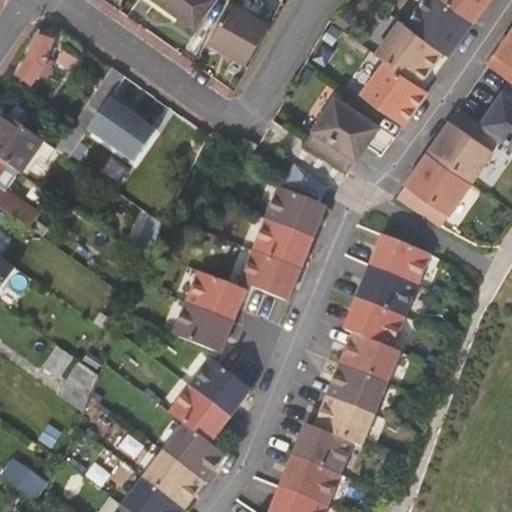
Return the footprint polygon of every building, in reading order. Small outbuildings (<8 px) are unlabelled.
[(155,0),(198,30),(218,0),(155,0)] [(471,19),(444,0),(419,0),(404,21),(440,48),(446,52),(471,19)] [(484,0),(444,0),(471,19),(484,0)] [(249,65),(271,27),(234,5),(211,43),(249,65)] [(404,21),(398,17),(373,51),(383,58),(416,82),(440,48),(404,21)] [(511,24),(487,62),(509,77),(511,79),(511,24)] [(50,45),(35,41),(29,62),(17,80),(30,89),(44,67),(50,45)] [(416,82),(383,58),(358,91),(401,123),(426,89),(422,86),(416,82)] [(511,79),(509,77),(479,122),(500,136),(511,144),(511,79)] [(70,161),(117,94),(104,85),(71,129),(79,136),(75,142),(71,138),(60,154),(70,161)] [(376,124),(371,120),(333,94),(302,139),(346,168),(364,143),(376,124)] [(158,131),(123,106),(101,138),(136,164),(158,131)] [(479,122),(456,106),(426,150),(469,180),(500,136),(479,122)] [(44,142),(4,114),(0,120),(0,159),(18,173),(21,175),(44,142)] [(238,146),(250,155),(255,147),(242,138),(238,146)] [(469,180),(426,150),(396,193),(439,224),(469,180)] [(0,209),(43,239),(48,232),(36,223),(41,215),(6,191),(18,173),(0,159),(0,209)] [(276,186),(264,218),(311,237),(323,205),(315,202),(318,196),(280,180),(277,187),(276,186)] [(264,218),(251,249),(298,268),(311,237),(264,218)] [(148,265),(164,228),(151,219),(135,256),(148,265)] [(428,252),(380,233),(368,265),(415,284),(428,252)] [(251,249),(236,287),(244,290),(246,285),(251,287),(262,291),(274,296),(285,300),(298,268),(251,249)] [(415,284),(368,265),(355,297),(403,316),(415,284)] [(197,270),(183,302),(232,322),(244,290),(236,287),(197,270)] [(403,316),(355,297),(342,329),(351,332),(390,348),(403,316)] [(183,302),(170,332),(210,349),(217,352),(214,362),(216,363),(232,322),(183,302)] [(390,348),(351,332),(339,363),(386,382),(399,351),(390,348)] [(61,376),(75,354),(58,344),(45,366),(61,376)] [(210,359),(189,385),(230,417),(251,390),(246,386),(237,379),(227,371),(216,363),(214,362),(217,352),(210,349),(210,359)] [(77,360),(62,396),(87,407),(102,370),(77,360)] [(339,363),(326,395),(374,414),(386,382),(339,363)] [(209,444),(230,417),(189,385),(168,412),(183,424),(209,444)] [(374,414),(326,395),(314,427),(353,442),(362,446),(374,414)] [(183,424),(164,450),(204,481),(224,455),(209,444),(183,424)] [(314,427),(305,424),(292,456),(339,476),(353,442),(314,427)] [(164,450),(143,478),(183,508),(204,481),(164,450)] [(15,456),(2,473),(37,498),(50,481),(15,456)] [(339,476),(292,456),(278,488),(326,507),(339,476)] [(143,478),(122,505),(131,511),(180,511),(183,508),(143,478)] [(323,511),(326,507),(278,488),(267,511),(323,511)]
